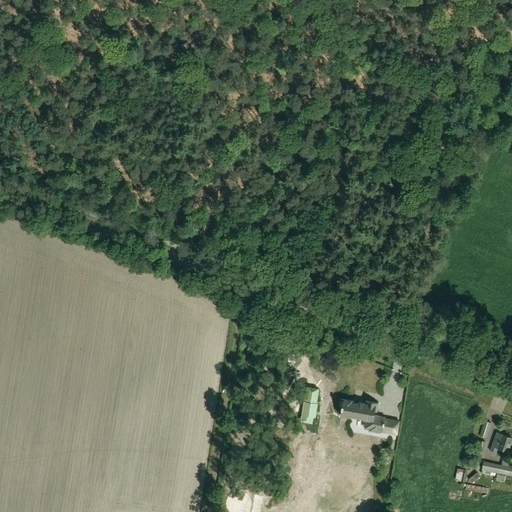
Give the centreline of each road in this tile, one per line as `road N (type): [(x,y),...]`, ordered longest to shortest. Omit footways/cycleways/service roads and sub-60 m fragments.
road 1 (track): [(0,186),(225,272),(316,316)]
road 2 (unclassified): [(511,391),(316,316)]
